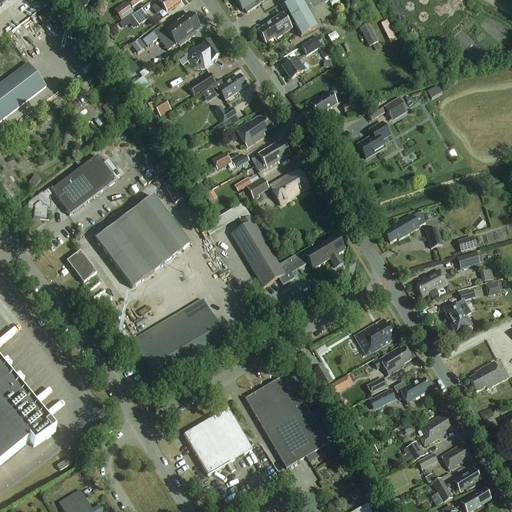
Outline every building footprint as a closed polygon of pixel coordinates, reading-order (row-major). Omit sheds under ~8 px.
[(0,0),(0,8),(11,0),(0,0)] [(90,0),(72,0),(80,12),(93,4),(90,0)] [(132,0),(128,3),(132,9),(144,0),(132,0)] [(163,0),(158,4),(159,5),(152,10),(157,16),(164,11),(166,14),(179,5),(179,4),(179,2),(178,0),(163,0)] [(234,0),(242,11),(243,11),(246,15),(261,5),(258,1),(257,0),(234,0)] [(283,15),(266,26),(265,27),(258,32),(266,45),(281,35),(282,37),(293,30),(290,27),(293,25),(300,39),(317,29),(308,14),(333,0),(295,0),(284,6),(289,16),(285,19),(283,15)] [(114,12),(121,22),(133,14),(125,4),(114,12)] [(138,27),(147,20),(141,11),(132,18),(138,27)] [(200,30),(194,22),(189,15),(165,32),(162,28),(153,34),(154,35),(144,42),(148,48),(158,41),(168,53),(186,40),(188,43),(196,37),(194,34),(200,30)] [(387,22),(381,25),(385,35),(392,32),(387,22)] [(368,25),(358,30),(369,49),(378,43),(368,25)] [(339,42),(334,33),(327,38),(332,46),(339,42)] [(105,36),(100,40),(104,45),(109,42),(105,36)] [(306,58),(319,51),(324,60),(329,57),(324,48),(318,38),(301,48),(306,58)] [(130,46),(137,55),(146,49),(139,40),(130,46)] [(220,57),(209,42),(196,52),(194,49),(190,52),(188,62),(194,70),(204,71),(212,65),(211,63),(220,57)] [(305,71),(296,58),(282,68),(291,81),(305,71)] [(0,123),(46,89),(27,65),(0,85),(0,123)] [(215,84),(210,76),(188,89),(193,98),(215,84)] [(245,87),(239,77),(232,82),(231,80),(224,85),(221,81),(207,90),(212,98),(216,95),(218,97),(220,96),(225,102),(238,94),(238,91),(245,87)] [(340,77),(334,81),(338,88),(344,84),(340,77)] [(143,79),(132,86),(138,95),(148,88),(143,79)] [(441,86),(431,91),(434,98),(444,92),(441,86)] [(338,106),(331,94),(316,102),(316,103),(312,106),(315,112),(315,114),(316,117),(318,117),(323,115),(338,106)] [(383,109),(390,120),(405,112),(398,100),(383,109)] [(171,113),(165,102),(154,108),(160,119),(171,113)] [(345,115),(358,111),(356,104),(342,108),(345,115)] [(232,110),(224,114),(220,108),(214,112),(223,125),(231,119),(236,116),(232,110)] [(371,123),(384,116),(379,108),(366,116),(371,123)] [(273,130),(264,117),(259,120),(258,119),(250,124),(250,123),(236,132),(248,150),(265,138),(264,136),(273,130)] [(220,129),(214,133),(216,137),(228,130),(225,123),(218,127),(220,129)] [(389,138),(382,125),(369,132),(369,133),(373,138),(357,147),(365,161),(384,150),(380,143),(389,138)] [(9,136),(15,131),(11,126),(5,131),(9,136)] [(251,162),(254,168),(285,150),(281,143),(258,156),(258,158),(251,162)] [(285,150),(254,168),(257,173),(265,169),(266,171),(289,157),(285,150)] [(225,154),(211,162),(216,172),(230,165),(225,154)] [(234,170),(249,163),(246,157),(231,164),(234,170)] [(48,190),(53,196),(69,217),(115,183),(96,158),(54,190),(50,189),(48,190)] [(308,185),(300,172),(293,176),(292,174),(269,188),(280,207),(307,190),(305,187),(308,185)] [(36,177),(29,186),(35,190),(41,181),(36,177)] [(245,189),(252,185),(248,179),(234,188),(237,194),(245,189)] [(252,185),(245,189),(254,203),(259,199),(258,198),(269,192),(262,180),(259,181),(252,185)] [(174,205),(184,200),(175,184),(165,190),(174,205)] [(53,196),(48,190),(43,195),(42,194),(28,204),(27,212),(31,213),(32,212),(34,212),(33,220),(46,222),(48,210),(49,210),(51,202),(49,202),(49,198),(53,196)] [(205,197),(209,204),(217,200),(213,192),(205,197)] [(152,198),(95,242),(132,290),(189,247),(152,198)] [(334,270),(342,265),(336,257),(343,252),(343,251),(344,250),(341,244),(339,245),(334,238),(315,249),(313,246),(278,267),(241,205),(203,228),(209,237),(238,220),(243,229),(231,237),(262,290),(278,280),(282,287),(294,280),(293,279),(297,276),(295,273),(309,265),(312,271),(329,261),(334,270)] [(390,231),(383,235),(389,246),(397,242),(398,243),(418,231),(417,230),(411,219),(410,218),(390,230),(390,231)] [(437,229),(424,233),(430,252),(442,248),(437,229)] [(473,238),(457,243),(460,255),(476,250),(473,238)] [(96,275),(79,253),(66,263),(83,285),(96,275)] [(456,259),(460,272),(480,266),(476,254),(456,259)] [(493,269),(482,272),(484,282),(496,279),(493,269)] [(447,287),(439,273),(420,282),(422,285),(416,288),(422,300),(447,287)] [(497,284),(485,287),(487,298),(500,296),(497,284)] [(468,320),(466,317),(470,315),(466,307),(467,307),(464,302),(475,300),(472,292),(459,296),(461,303),(456,306),(455,305),(443,312),(451,326),(450,327),(455,335),(463,331),(463,332),(472,327),(468,320)] [(157,387),(228,345),(202,301),(131,343),(157,387)] [(365,358),(373,354),(398,339),(390,324),(387,326),(383,321),(353,339),(365,358)] [(118,322),(110,327),(113,332),(121,327),(118,322)] [(125,333),(120,336),(125,345),(130,341),(125,333)] [(21,356),(34,347),(31,343),(18,352),(21,356)] [(377,372),(383,368),(389,377),(400,369),(399,368),(411,360),(404,348),(400,350),(399,349),(379,361),(378,360),(372,364),(377,372)] [(29,367),(32,372),(46,361),(43,357),(29,367)] [(487,391),(508,380),(504,371),(499,374),(493,364),(479,371),(480,372),(474,375),(475,377),(468,381),(476,394),(486,389),(487,391)] [(0,466),(29,443),(33,449),(46,440),(46,441),(55,434),(17,388),(0,367),(0,466)] [(321,390),(333,383),(323,367),(311,373),(321,390)] [(328,445),(287,376),(246,401),(250,407),(249,408),(286,471),(328,445)] [(326,389),(327,391),(331,397),(343,391),(340,387),(350,381),(348,377),(326,389)] [(382,379),(366,388),(371,398),(387,389),(382,379)] [(396,395),(400,393),(407,406),(421,397),(420,395),(429,390),(424,381),(415,386),(414,385),(406,389),(403,384),(393,390),(396,395)] [(373,413),(395,402),(389,392),(368,403),(373,413)] [(251,452),(227,411),(183,437),(207,478),(251,452)] [(424,449),(430,445),(439,439),(438,437),(443,434),(444,436),(450,433),(448,430),(452,427),(444,415),(420,429),(425,438),(420,441),(424,449)] [(410,457),(404,461),(407,466),(413,463),(414,464),(424,458),(416,444),(406,450),(410,457)] [(372,445),(363,451),(368,459),(377,453),(372,445)] [(457,467),(462,464),(462,465),(472,459),(464,447),(461,449),(460,446),(441,458),(450,472),(458,468),(457,467)] [(421,472),(436,463),(433,456),(417,464),(421,472)] [(60,473),(72,465),(69,460),(56,467),(60,473)] [(480,480),(475,472),(468,476),(467,475),(454,483),(461,493),(471,487),(470,486),(480,480)] [(432,475),(424,479),(427,485),(435,481),(432,475)] [(441,480),(431,485),(443,505),(452,500),(441,480)] [(93,511),(91,511),(80,492),(59,505),(62,511),(101,511),(99,509),(93,511)] [(486,494),(485,492),(478,496),(477,494),(461,504),(466,511),(473,511),(482,507),(481,506),(490,500),(489,498),(489,496),(488,493),(486,494)]
